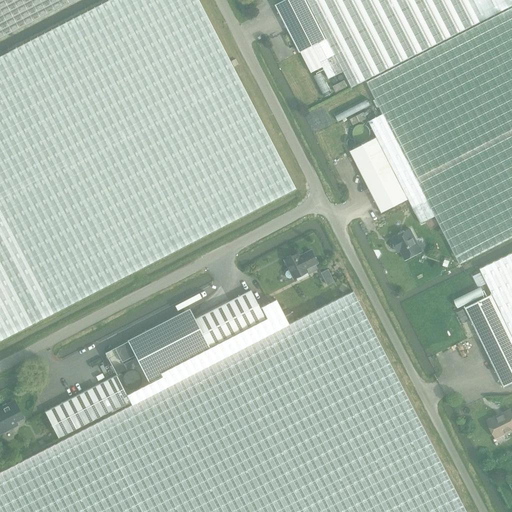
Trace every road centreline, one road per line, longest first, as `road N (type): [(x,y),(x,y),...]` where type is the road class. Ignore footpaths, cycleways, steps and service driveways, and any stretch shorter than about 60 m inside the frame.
road 1 (unclassified): [(321,201),(0,364)]
road 2 (unclassified): [(481,511),(321,201)]
road 3 (unclassified): [(321,201),(218,0)]
